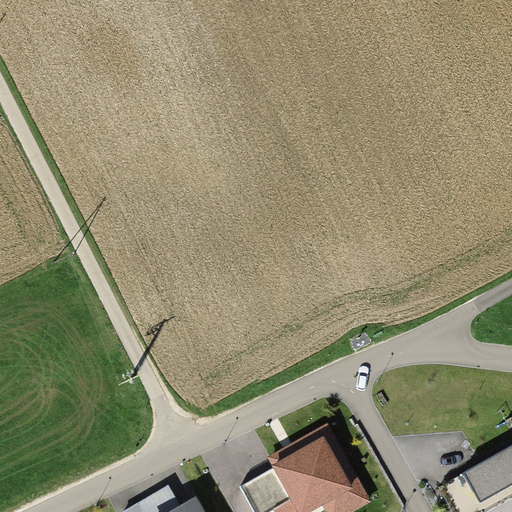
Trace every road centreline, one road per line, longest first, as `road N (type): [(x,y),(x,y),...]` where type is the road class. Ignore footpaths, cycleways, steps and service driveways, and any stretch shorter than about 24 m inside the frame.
road 1 (unclassified): [(0,79),(187,443)]
road 2 (residential): [(346,376),(187,443)]
road 3 (residential): [(187,443),(47,511)]
road 4 (residential): [(346,376),(423,511)]
